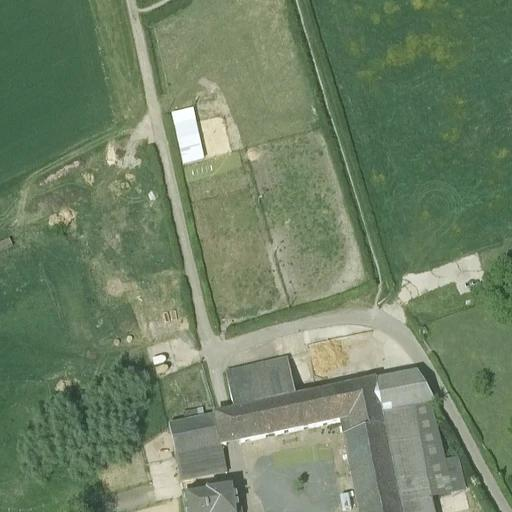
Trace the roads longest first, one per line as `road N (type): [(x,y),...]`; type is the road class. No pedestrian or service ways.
road 1 (residential): [(504,511),(399,335),(360,320),(210,355)]
road 2 (track): [(210,355),(134,17)]
road 3 (track): [(296,0),(380,285),(379,325)]
